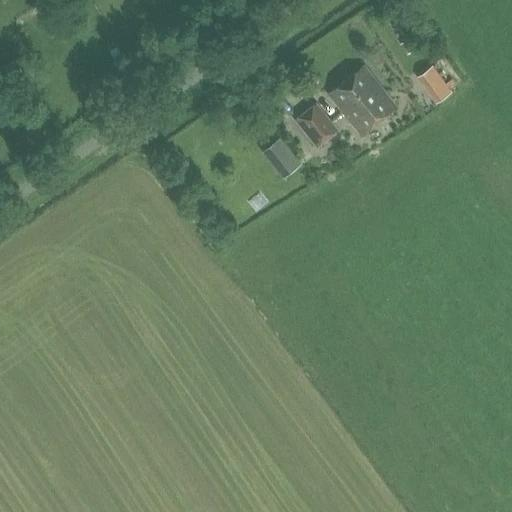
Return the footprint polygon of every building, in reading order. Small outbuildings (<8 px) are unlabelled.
[(407,53),(413,48),(407,39),(400,43),(407,53)] [(435,102),(451,90),(431,63),(415,75),(435,102)] [(328,93),(360,133),(395,105),(363,64),(328,93)] [(295,119),(316,145),(336,129),(315,103),(295,119)] [(288,150),(276,160),(286,173),(298,163),(288,150)]
